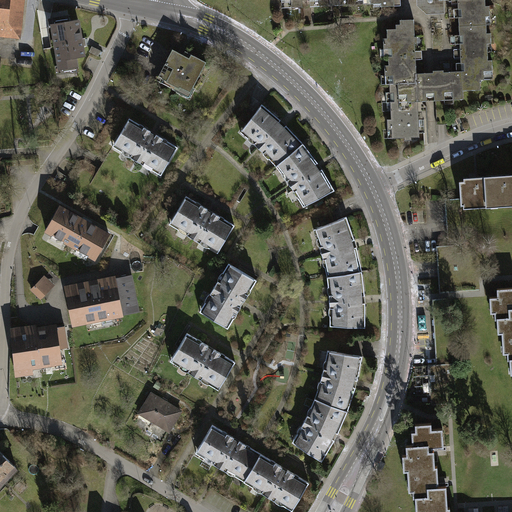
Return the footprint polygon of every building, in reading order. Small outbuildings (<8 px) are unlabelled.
[(20,0),(0,0),(0,33),(17,35),(20,0)] [(416,0),(417,6),(426,14),(445,13),(444,0),(447,0),(446,0),(416,0)] [(457,0),(458,3),(458,5),(458,9),(459,17),(459,26),(486,25),(486,17),(490,16),(490,6),(485,6),(485,0),(457,0)] [(69,19),(55,21),(56,27),(53,28),(59,65),(62,64),(63,71),(77,69),(75,56),(84,55),(83,46),(87,46),(85,38),(81,39),(78,21),(70,22),(69,19)] [(389,76),(390,84),(417,83),(416,73),(416,60),(415,51),(415,47),(415,43),(418,43),(417,37),(415,37),(414,20),(400,20),(400,24),(396,25),(396,29),(387,29),(387,38),(383,38),(384,48),(384,49),(388,48),(388,57),(389,65),(385,65),(385,75),(385,76),(389,76)] [(487,33),(486,25),(459,26),(460,35),(460,44),(460,49),(460,53),(461,57),(461,63),(461,71),(462,91),(463,91),(481,90),(480,80),(484,80),(484,79),(484,71),(493,71),(492,60),(488,60),(488,52),(488,44),(491,44),(491,33),(487,33)] [(384,49),(384,48),(380,48),(380,57),(388,57),(388,48),(384,49)] [(173,50),(159,76),(167,80),(166,81),(179,88),(180,87),(190,92),(206,62),(185,51),(183,55),(173,50)] [(433,73),(416,73),(417,83),(390,84),(390,92),(386,92),(387,103),(391,103),(391,119),(387,119),(388,130),(392,130),(392,138),(405,138),(405,140),(412,140),(412,138),(420,137),(419,133),(428,133),(428,119),(427,106),(423,103),(422,101),(434,100),(445,100),(445,96),(453,96),(453,100),(463,99),(463,91),(462,91),(461,71),(457,71),(444,72),(444,70),(433,70),(433,73)] [(484,71),(484,79),(493,79),(493,71),(484,71)] [(385,76),(385,75),(381,75),(382,84),(390,84),(389,76),(385,76)] [(271,112),(262,104),(243,129),(259,143),(256,145),(263,151),(265,149),(279,164),(303,143),(295,135),(292,137),(287,131),(281,126),(275,120),(269,115),(271,112)] [(143,160),(163,172),(178,147),(168,141),(166,144),(161,142),(163,138),(156,134),(155,136),(150,133),(151,131),(144,127),(142,130),(138,128),(139,124),(129,118),(115,143),(134,155),(133,158),(141,163),(143,160)] [(303,143),(279,164),(291,180),(288,182),(293,189),(296,187),(307,205),(335,190),(329,180),(325,182),(321,175),(317,168),(312,162),(307,155),(310,153),(303,143)] [(511,177),(464,181),(460,181),(461,205),(463,205),(511,201),(511,177)] [(186,196),(171,221),(191,233),(189,236),(197,241),(199,237),(220,250),(235,225),(224,219),(223,222),(218,219),(220,216),(213,212),(212,214),(207,210),(208,209),(201,205),(199,208),(194,205),(196,202),(186,196)] [(95,258),(109,234),(60,207),(46,231),(95,258)] [(350,228),(347,217),(318,228),(324,248),(321,249),(323,257),(327,256),(331,276),(362,271),(359,259),(356,260),(354,252),(352,244),(350,237),(347,229),(350,228)] [(203,313),(228,328),(234,318),(231,316),(233,311),(237,313),(248,294),(245,292),(248,288),(251,290),(257,280),(232,265),(220,285),(217,283),(212,291),(215,293),(203,313)] [(362,271),(331,276),(333,296),(330,297),(330,305),(334,305),(334,326),(365,327),(365,316),(361,316),(362,307),(361,299),(361,291),(360,283),(363,283),(362,271)] [(138,311),(131,275),(66,288),(73,324),(138,311)] [(44,276),(32,289),(41,298),(54,285),(44,276)] [(502,332),(502,337),(511,336),(511,287),(497,288),(497,296),(490,297),(490,304),(491,304),(494,304),(495,312),(495,319),(497,319),(498,325),(502,325),(502,332)] [(19,328),(11,329),(15,370),(17,370),(18,375),(32,373),(31,364),(62,360),(59,339),(67,338),(64,326),(20,333),(19,328)] [(200,374),(221,386),(235,362),(225,356),(223,359),(219,356),(221,353),(214,349),(213,351),(208,347),(208,346),(202,342),(200,345),(195,342),(197,339),(187,333),(172,358),(192,370),(191,373),(198,377),(200,374)] [(511,336),(502,337),(503,345),(507,345),(507,352),(508,359),(510,359),(510,366),(511,365),(511,336)] [(362,356),(331,351),(327,371),(324,370),(321,379),(325,380),(318,399),(348,411),(351,400),(348,398),(351,391),(353,383),(355,375),(357,367),(360,368),(362,356)] [(414,366),(418,395),(433,393),(429,364),(414,366)] [(152,393),(140,413),(169,431),(181,411),(152,393)] [(348,411),(318,399),(310,418),(307,416),(303,424),(306,426),(296,444),(322,461),(328,451),(325,449),(329,442),(333,435),(336,427),(340,420),(343,422),(348,411)] [(423,467),(435,466),(434,450),(432,450),(432,449),(432,447),(444,446),(443,428),(432,428),(431,423),(415,424),(416,431),(416,439),(413,439),(412,439),(413,445),(406,445),(407,455),(403,455),(403,462),(404,462),(407,462),(408,470),(408,475),(423,474),(423,467)] [(226,466),(246,478),(261,454),(251,447),(249,451),(244,448),(246,445),(239,441),(238,442),(233,439),(234,437),(213,425),(198,449),(218,461),(216,465),(224,469),(226,466)] [(0,451),(0,483),(16,467),(0,451)] [(274,495),(294,507),(309,483),(299,476),(297,480),(292,477),(294,474),(287,470),(286,471),(281,468),(282,466),(275,462),(273,465),(269,463),(271,460),(261,454),(246,478),(266,490),(264,494),(272,498),(274,495)] [(381,472),(385,463),(382,461),(377,471),(381,472)] [(435,511),(436,508),(448,507),(446,486),(437,486),(437,485),(437,483),(438,483),(438,482),(437,466),(435,466),(423,467),(423,474),(408,475),(409,483),(412,483),(413,491),(413,497),(415,497),(416,503),(420,503),(420,511),(435,511)]
